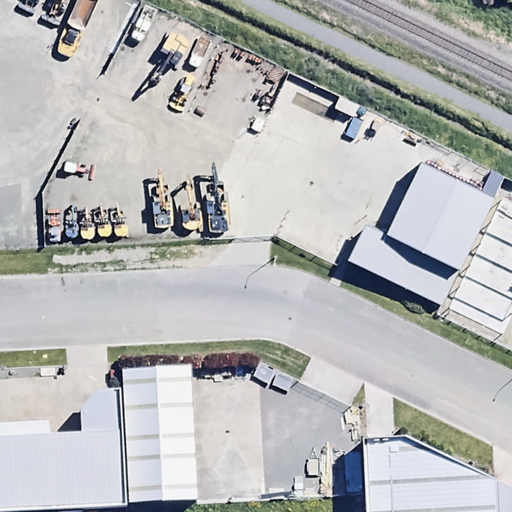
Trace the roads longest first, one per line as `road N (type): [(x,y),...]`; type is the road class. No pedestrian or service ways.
road 1 (unclassified): [(511,422),(294,312),(248,305)]
road 2 (unclassified): [(248,305),(0,318)]
